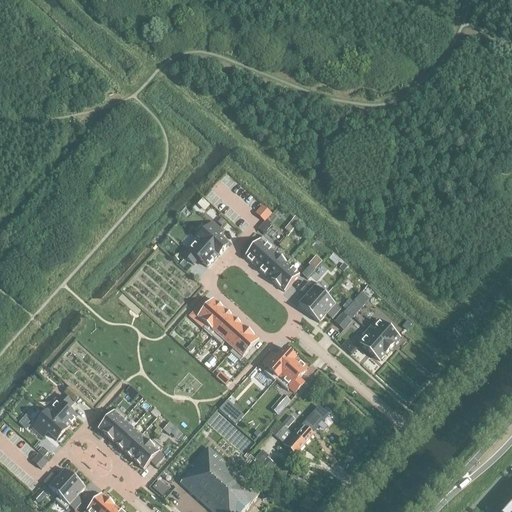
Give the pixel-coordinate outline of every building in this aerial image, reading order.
[(210,205),(202,198),(193,208),(201,216),(210,205)] [(262,207),(260,210),(263,212),(266,215),(269,218),(271,215),(262,207)] [(225,222),(221,218),(217,223),(221,226),(225,222)] [(300,222),(295,218),(284,229),(290,234),(300,222)] [(267,221),(259,230),(263,234),(271,225),(267,221)] [(205,225),(195,236),(196,238),(196,237),(217,256),(217,257),(218,257),(228,246),(218,237),(223,232),(213,223),(208,228),(205,225)] [(188,251),(183,256),(193,265),(198,260),(207,268),(217,257),(217,256),(196,237),(196,238),(186,249),(188,251)] [(263,237),(245,257),(258,269),(273,253),(274,253),(277,249),(263,237)] [(273,253),(258,269),(271,281),(287,264),(286,264),(277,256),(274,253),(273,253)] [(322,261),(316,256),(308,264),(315,270),(322,261)] [(184,269),(188,264),(183,260),(179,265),(184,269)] [(287,264),(271,281),(280,289),(284,293),(300,276),(287,264)] [(348,268),(343,264),(339,268),(344,272),(348,268)] [(310,267),(302,276),(307,280),(315,271),(310,267)] [(306,297),(299,306),(309,315),(325,297),(326,297),(329,294),(318,284),(315,288),(310,283),(301,293),(306,297)] [(368,300),(361,293),(343,313),(348,317),(350,315),(353,317),(368,300)] [(325,297),(309,315),(319,324),(327,316),(332,320),(340,311),(335,306),(326,297),(325,297)] [(201,304),(193,313),(198,318),(197,318),(206,326),(207,326),(222,309),(213,301),(206,308),(201,304)] [(206,326),(203,330),(212,338),(213,338),(231,317),(222,309),(207,326),(206,326)] [(343,314),(335,323),(339,327),(347,318),(343,314)] [(231,317),(213,338),(221,346),(222,346),(225,343),(241,325),(231,317)] [(347,318),(339,327),(344,331),(352,322),(347,318)] [(377,320),(367,331),(390,351),(400,340),(377,320)] [(406,334),(412,326),(407,321),(401,329),(406,334)] [(241,325),(225,343),(233,350),(234,350),(249,333),(241,325)] [(367,331),(357,342),(380,362),(390,351),(367,331)] [(233,350),(230,354),(240,362),(259,342),(249,333),(234,350),(233,350)] [(351,355),(357,349),(347,340),(341,347),(351,355)] [(271,355),(262,365),(267,369),(264,373),(274,382),(275,383),(276,381),(295,360),(296,360),(285,350),(276,359),(271,355)] [(218,362),(214,358),(213,359),(211,357),(204,365),(209,370),(211,367),(213,369),(218,362)] [(295,360),(276,381),(288,392),(290,390),(295,394),(304,384),(299,380),(307,371),(295,360)] [(217,378),(216,378),(225,386),(230,382),(220,374),(217,378)] [(130,388),(126,392),(135,400),(139,396),(130,388)] [(56,399),(45,411),(67,430),(77,419),(68,410),(73,405),(62,396),(58,401),(56,399)] [(300,427),(293,435),(304,446),(313,436),(312,435),(313,434),(318,428),(318,427),(318,428),(317,427),(321,422),(322,422),(323,423),(326,419),(328,416),(324,412),(319,408),(302,426),(304,428),(303,429),(300,427)] [(117,409),(98,430),(107,438),(123,421),(124,421),(127,418),(126,417),(117,409)] [(37,424),(33,429),(43,438),(48,433),(57,442),(67,431),(66,430),(67,430),(45,411),(44,410),(34,421),(37,424)] [(20,423),(27,427),(31,421),(24,416),(20,423)] [(281,426),(273,435),(278,440),(282,435),(288,440),(292,435),(287,430),(295,420),(290,416),(281,426)] [(123,421),(107,438),(117,446),(132,429),(124,421),(123,421)] [(169,436),(175,428),(169,423),(163,431),(169,436)] [(270,432),(273,435),(281,426),(278,423),(270,432)] [(132,429),(117,446),(126,455),(141,437),(132,429)] [(183,435),(176,429),(171,434),(178,440),(183,435)] [(256,439),(261,433),(257,430),(253,435),(256,439)] [(288,440),(285,443),(288,446),(287,448),(296,456),(304,446),(293,435),(288,440)] [(141,437),(126,455),(135,463),(150,445),(141,437)] [(150,445),(135,463),(144,471),(151,463),(156,468),(165,458),(160,453),(163,450),(153,441),(150,445)] [(211,511),(243,511),(259,494),(208,450),(192,469),(193,470),(180,485),(211,511)] [(39,455),(37,457),(40,460),(43,463),(46,465),(48,463),(39,455)] [(269,472),(274,466),(267,460),(262,466),(269,472)] [(263,480),(266,476),(259,469),(255,474),(263,480)] [(52,475),(44,485),(49,489),(59,498),(75,480),(65,471),(58,479),(52,475)] [(59,498),(55,501),(66,511),(69,507),(74,511),(83,502),(78,497),(86,489),(75,480),(59,498)] [(159,482),(153,489),(162,497),(169,490),(159,482)] [(39,504),(46,496),(39,490),(32,498),(39,504)] [(101,495),(86,511),(110,511),(115,507),(106,499),(101,495)]
